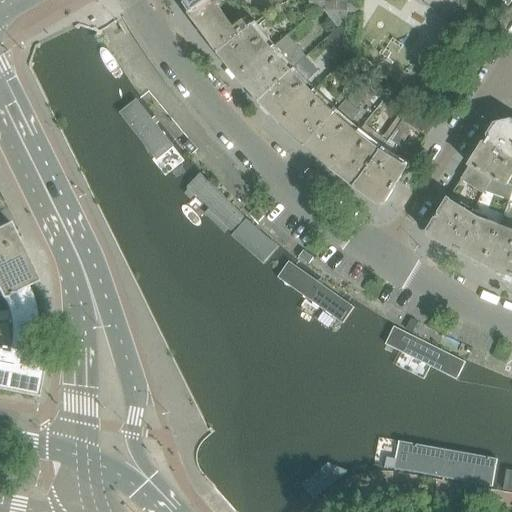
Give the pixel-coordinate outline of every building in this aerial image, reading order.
[(123,18),(113,0),(109,0),(88,12),(98,31),(123,18)] [(214,2),(214,0),(183,0),(186,5),(185,5),(191,14),(190,15),(193,18),(214,2)] [(345,12),(336,0),(308,0),(309,8),(325,9),(325,10),(345,12)] [(347,0),(336,0),(345,12),(347,13),(347,0)] [(238,29),(221,6),(220,4),(214,2),(193,18),(222,58),(237,77),(275,47),(270,41),(257,25),(251,30),(246,23),(238,29)] [(346,21),(347,17),(347,13),(345,12),(325,10),(325,12),(323,11),(338,28),(346,21)] [(315,90),(295,70),(294,69),(300,63),(308,56),(302,50),(288,62),(275,47),(237,77),(240,80),(263,105),(281,124),(315,90)] [(360,131),(341,115),(315,90),(281,124),(286,129),(297,139),(306,147),(320,160),(330,168),(360,131)] [(343,105),(351,95),(345,90),(336,100),(343,105)] [(187,158),(137,100),(122,113),(156,157),(155,158),(167,174),(187,158)] [(409,112),(403,121),(402,122),(403,123),(427,137),(433,126),(409,112)] [(389,142),(403,123),(402,122),(403,121),(396,117),(383,138),(389,142)] [(511,121),(495,125),(470,166),(493,180),(504,187),(505,185),(511,174),(511,121)] [(407,168),(387,153),(360,131),(330,168),(345,180),(365,195),(379,205),(385,204),(407,168)] [(198,150),(190,141),(184,146),(192,155),(198,150)] [(483,195),(493,180),(470,166),(461,180),(471,187),(467,193),(477,200),(481,194),(483,195)] [(244,219),(200,174),(186,188),(188,190),(184,195),(225,235),(229,230),(231,232),(244,219)] [(508,202),(511,191),(511,188),(505,185),(504,187),(500,199),(508,202)] [(484,265),(500,224),(472,213),(448,200),(428,232),(430,237),(453,250),(484,265)] [(264,217),(255,209),(250,215),(259,223),(264,217)] [(1,353),(0,352),(0,390),(33,397),(38,398),(46,357),(43,357),(36,356),(38,343),(39,333),(38,330),(38,322),(37,317),(34,304),(29,292),(27,287),(33,284),(39,282),(18,239),(15,233),(10,223),(0,228),(0,293),(3,300),(5,299),(5,301),(9,312),(11,322),(11,324),(11,336),(10,349),(2,347),(1,353)] [(511,228),(500,224),(484,265),(489,267),(511,276),(511,228)] [(336,312),(344,299),(284,254),(274,267),(305,290),(299,298),(318,312),(324,304),(336,312)] [(454,389),(465,364),(396,330),(384,354),(454,389)] [(490,503),(492,492),(484,490),(482,502),(490,503)]
